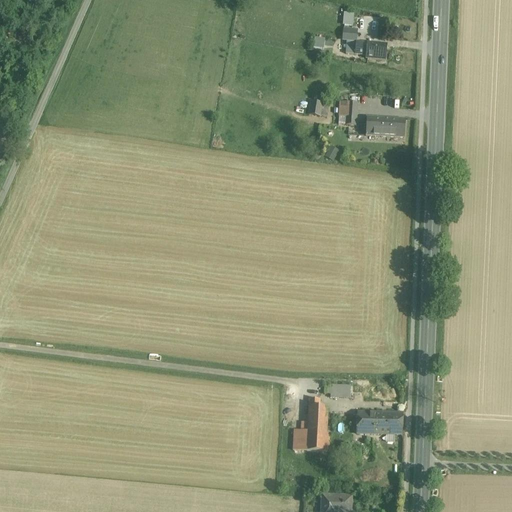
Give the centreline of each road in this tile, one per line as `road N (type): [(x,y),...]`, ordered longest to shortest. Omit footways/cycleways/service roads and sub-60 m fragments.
road 1 (primary): [(420,511),(441,0)]
road 2 (unclassified): [(0,197),(89,0)]
